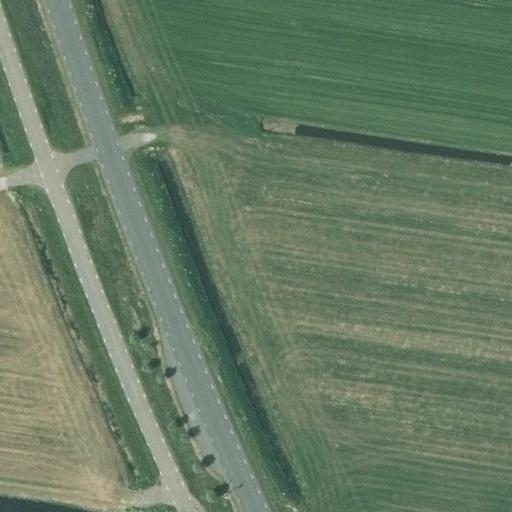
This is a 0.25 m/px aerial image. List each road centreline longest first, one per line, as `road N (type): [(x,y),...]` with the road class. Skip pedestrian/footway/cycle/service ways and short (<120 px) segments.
road 1 (primary): [(255,511),(153,275),(59,0)]
road 2 (unclassified): [(186,511),(88,281),(0,35)]
